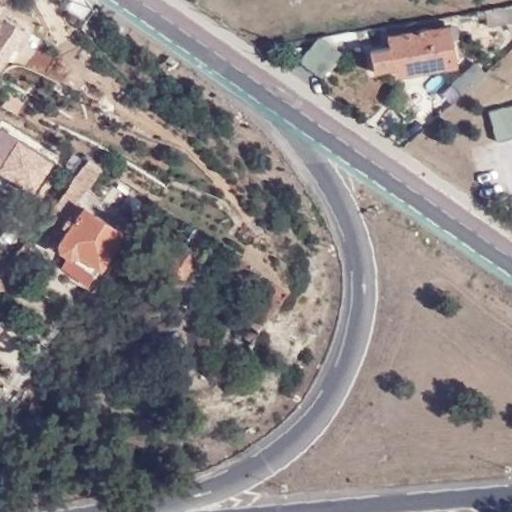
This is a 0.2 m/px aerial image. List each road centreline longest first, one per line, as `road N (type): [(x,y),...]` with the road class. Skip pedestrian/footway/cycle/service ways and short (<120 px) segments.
road 1 (motorway): [(278,106),(330,185),(359,257),(358,321),(335,390),(297,441),(228,485),(134,511)]
road 2 (primary): [(278,106),(511,268)]
road 3 (motorway): [(511,493),(289,511)]
road 4 (primary): [(126,0),(278,106)]
